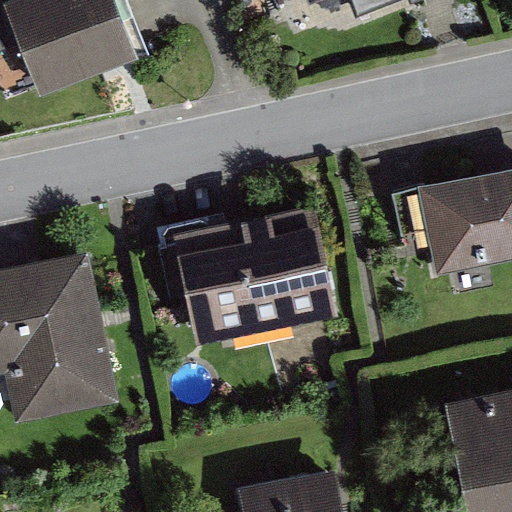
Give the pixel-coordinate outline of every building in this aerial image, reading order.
[(141,46),(121,0),(5,0),(0,2),(37,90),(141,46)] [(308,0),(309,1),(310,0),(353,0),(359,12),(388,0),(308,0)] [(511,168),(419,190),(437,270),(511,252),(511,168)] [(319,205),(172,240),(195,336),(342,301),(319,205)] [(84,248),(0,268),(0,370),(23,365),(37,421),(120,402),(84,248)] [(511,511),(511,390),(446,404),(467,511),(511,511)] [(344,511),(336,471),(245,489),(248,511),(344,511)]
